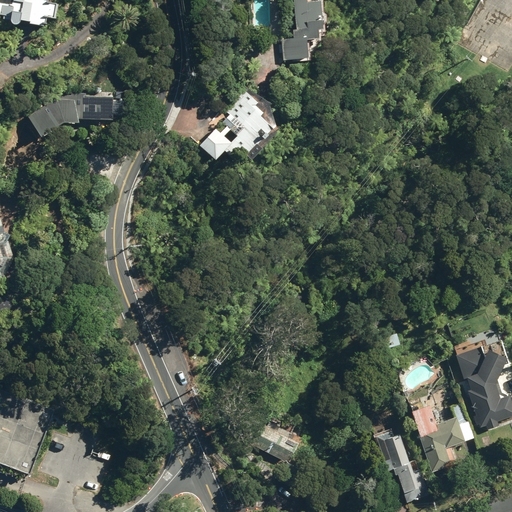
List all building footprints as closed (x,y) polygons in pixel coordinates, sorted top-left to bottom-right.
[(57,15),(59,1),(55,0),(0,0),(0,12),(5,13),(5,16),(23,19),(23,17),(33,19),(32,21),(46,23),(47,20),(49,21),(50,14),(57,15)] [(308,0),(292,0),(295,37),(283,38),(285,59),(312,55),(310,38),(321,37),(320,28),(326,28),(323,0),(308,0)] [(509,72),(511,66),(511,0),(480,0),(457,43),(509,72)] [(265,144),(282,126),(266,111),(267,110),(259,103),(261,100),(248,89),(228,110),(232,113),(225,120),(240,133),(234,140),(219,127),(203,143),(218,158),(228,149),(241,161),(251,151),(256,156),(267,146),(265,144)] [(115,117),(115,96),(71,96),(71,99),(57,99),(25,117),(41,137),(67,120),(82,120),(81,117),(115,117)] [(7,231),(2,216),(0,214),(0,278),(3,280),(16,257),(10,239),(12,234),(7,231)] [(492,382),(488,370),(469,376),(474,389),(471,390),(479,414),(476,415),(478,425),(483,423),(483,426),(511,416),(511,394),(503,397),(498,381),(492,382)] [(0,461),(32,473),(56,407),(0,386),(0,461)] [(435,471),(454,465),(448,448),(477,438),(470,421),(461,424),(459,416),(440,423),(434,404),(416,410),(435,471)] [(319,419),(328,423),(330,418),(321,414),(319,419)] [(291,461),(308,428),(293,420),(286,436),(258,422),(249,440),(291,461)] [(395,429),(378,435),(391,476),(397,474),(403,493),(406,492),(409,502),(432,495),(423,469),(417,471),(414,462),(412,462),(403,433),(397,435),(395,429)] [(282,480),(300,490),(309,472),(292,462),(282,480)]
